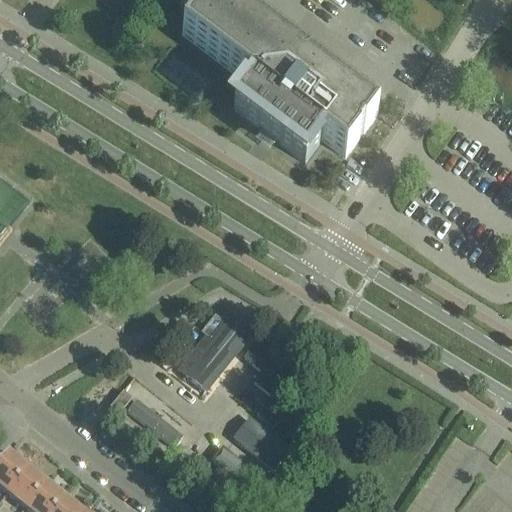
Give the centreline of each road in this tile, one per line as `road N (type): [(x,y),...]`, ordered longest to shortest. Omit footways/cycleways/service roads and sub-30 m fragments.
road 1 (tertiary): [(333,251),(0,46)]
road 2 (tertiary): [(0,84),(313,276)]
road 3 (residential): [(333,251),(488,9)]
road 4 (tertiary): [(313,276),(511,398)]
road 5 (tertiary): [(511,359),(333,251)]
road 6 (residential): [(162,511),(0,381)]
